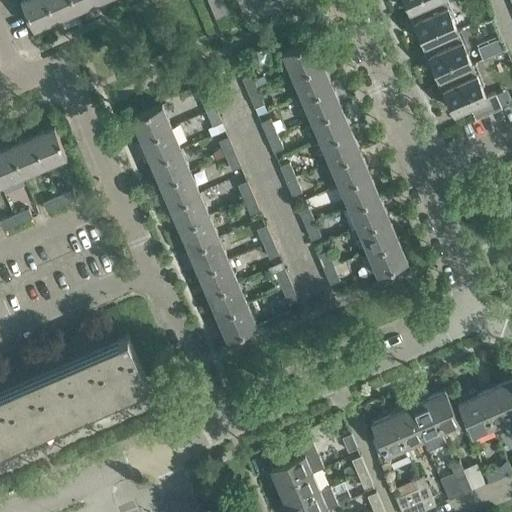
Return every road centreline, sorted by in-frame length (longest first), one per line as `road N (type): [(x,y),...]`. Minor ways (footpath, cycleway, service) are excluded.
road 1 (residential): [(427,183),(348,0)]
road 2 (residential): [(109,203),(62,79),(16,88)]
road 3 (residential): [(331,382),(485,315)]
road 4 (residential): [(214,433),(148,284)]
road 5 (residential): [(0,348),(148,284)]
road 6 (residential): [(485,315),(427,183)]
road 7 (residential): [(394,511),(331,382)]
road 8 (residential): [(33,511),(161,456)]
road 9 (residential): [(214,433),(331,382)]
